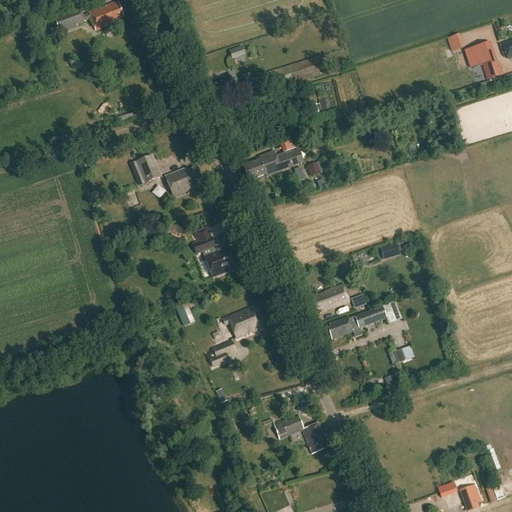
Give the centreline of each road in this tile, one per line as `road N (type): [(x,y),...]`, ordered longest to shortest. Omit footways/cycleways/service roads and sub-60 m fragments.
road 1 (tertiary): [(374,511),(148,0)]
road 2 (track): [(194,105),(0,171)]
road 3 (track): [(511,364),(333,418)]
